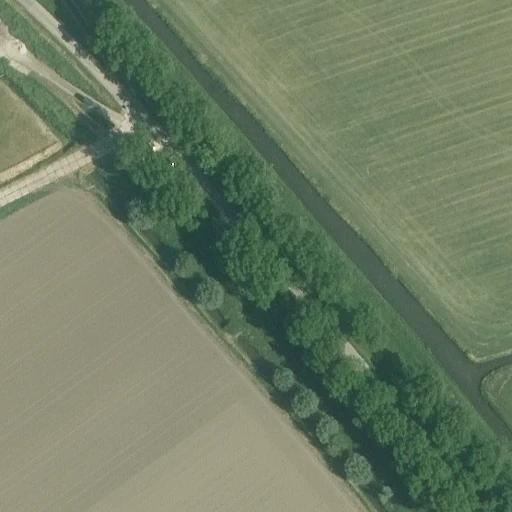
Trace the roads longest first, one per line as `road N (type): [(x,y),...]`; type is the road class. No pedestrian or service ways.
road 1 (unclassified): [(474,511),(221,203),(25,0)]
road 2 (track): [(0,38),(169,150)]
